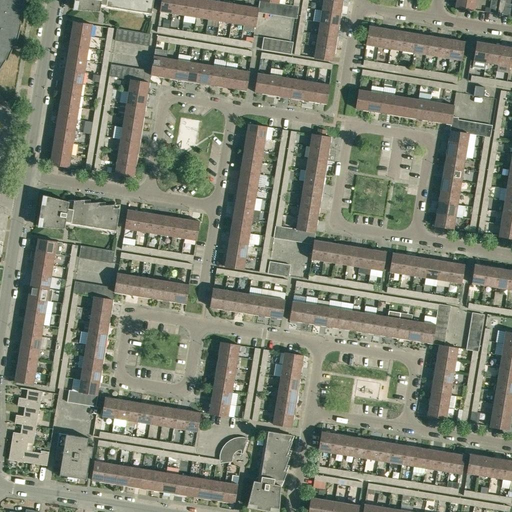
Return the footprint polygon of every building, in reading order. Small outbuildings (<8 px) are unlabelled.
[(0,0),(0,68),(5,60),(7,61),(15,43),(16,44),(21,25),(23,25),(24,5),(26,5),(25,0),(0,0)] [(75,0),(75,1),(79,1),(77,10),(100,11),(101,8),(106,8),(121,11),(129,12),(136,13),(144,15),(151,16),(153,0),(75,0)] [(162,0),(160,12),(172,14),(174,0),(162,0)] [(186,0),(174,0),(172,14),(184,16),(186,0)] [(199,0),(186,0),(184,16),(196,18),(199,0)] [(208,19),(211,0),(199,0),(196,18),(208,19)] [(223,2),(211,0),(208,19),(220,21),(223,2)] [(333,0),(323,0),(322,10),(341,13),(343,2),(333,0)] [(475,10),(476,0),(456,0),(455,7),(475,10)] [(235,4),(223,2),(220,21),(232,23),(235,4)] [(244,25),(247,6),(235,4),(232,23),(244,25)] [(256,27),(258,12),(259,8),(247,6),(244,25),(256,27)] [(320,22),(339,25),(341,13),(322,10),(320,22)] [(73,21),(71,33),(91,36),(93,24),(73,21)] [(320,22),(318,34),(337,37),(339,25),(320,22)] [(366,45),(378,47),(381,27),(369,25),(366,45)] [(381,27),(378,47),(390,49),(393,29),(381,27)] [(390,49),(402,51),(405,31),(393,29),(390,49)] [(414,53),(417,33),(405,31),(402,51),(414,53)] [(70,45),(89,48),(91,36),(71,33),(70,45)] [(414,53),(426,54),(429,35),(417,33),(414,53)] [(318,34),(316,46),(336,49),(337,37),(318,34)] [(441,37),(429,35),(426,54),(438,56),(441,37)] [(261,49),(268,50),(270,38),(263,37),(261,49)] [(438,56),(450,58),(453,39),(441,37),(438,56)] [(450,58),(462,60),(465,41),(453,39),(450,58)] [(477,41),(474,60),(486,62),(489,43),(477,41)] [(486,62),(497,64),(501,45),(489,43),(486,62)] [(70,45),(68,57),(87,60),(89,48),(70,45)] [(511,50),(511,46),(501,45),(497,64),(509,66),(511,50)] [(316,46),(314,58),(334,61),(336,49),(316,46)] [(168,51),(155,49),(152,71),(151,75),(163,77),(166,58),(168,51)] [(68,57),(66,69),(85,72),(87,60),(68,57)] [(163,77),(175,79),(178,60),(166,58),(163,77)] [(175,79),(187,81),(190,62),(178,60),(175,79)] [(190,62),(187,81),(199,83),(202,64),(190,62)] [(199,83),(210,85),(214,66),(202,64),(199,83)] [(222,87),(225,67),(214,66),(210,85),(222,87)] [(222,87),(234,89),(237,69),(225,67),(222,87)] [(64,81),(83,84),(85,72),(66,69),(64,81)] [(246,91),(249,71),(237,69),(234,89),(246,91)] [(255,92),(267,94),(270,74),(258,73),(255,92)] [(100,74),(98,86),(104,87),(106,75),(100,74)] [(282,76),(270,74),(267,94),(279,96),(282,76)] [(470,82),(482,84),(483,77),(471,75),(470,82)] [(279,96),(291,98),(294,78),(282,76),(279,96)] [(494,85),(495,79),(483,77),(482,84),(494,85)] [(291,98),(303,100),(306,80),(294,78),(291,98)] [(139,81),(133,80),(131,79),(131,80),(129,91),(148,94),(150,83),(144,82),(139,81)] [(494,85),(506,87),(507,81),(495,79),(494,85)] [(303,100),(315,102),(318,82),(306,80),(303,100)] [(64,81),(62,93),(81,96),(83,84),(64,81)] [(327,104),(330,84),(318,82),(315,102),(327,104)] [(96,98),(103,99),(104,87),(98,86),(96,98)] [(484,97),(485,87),(475,86),(474,95),(484,97)] [(368,110),(371,91),(359,89),(356,108),(368,110)] [(148,94),(129,91),(127,103),(146,106),(148,94)] [(383,93),(371,91),(368,110),(380,112),(383,93)] [(62,93),(60,105),(79,108),(81,96),(62,93)] [(395,95),(383,93),(380,112),(391,114),(395,95)] [(407,97),(395,95),(391,114),(403,116),(407,97)] [(403,116),(415,118),(418,99),(407,97),(403,116)] [(94,110),(101,111),(103,99),(96,98),(94,110)] [(430,100),(418,99),(415,118),(427,120),(430,100)] [(427,120),(439,122),(443,102),(430,100),(427,120)] [(455,104),(443,102),(439,122),(451,124),(453,116),(455,104)] [(144,118),(146,106),(127,103),(125,115),(144,118)] [(60,105),(58,117),(78,120),(79,108),(60,105)] [(94,110),(92,122),(99,123),(101,111),(94,110)] [(144,118),(125,115),(123,127),(142,130),(144,118)] [(451,124),(450,130),(456,131),(458,119),(458,117),(453,116),(451,124)] [(78,120),(58,117),(56,128),(76,132),(78,120)] [(91,134),(97,135),(99,123),(92,122),(91,134)] [(266,138),(268,127),(248,123),(246,135),(266,138)] [(140,142),(142,130),(123,127),(121,138),(140,142)] [(56,128),(54,140),(74,143),(76,132),(56,128)] [(462,132),(456,131),(450,130),(448,141),(468,145),(470,133),(468,133),(462,132)] [(91,134),(89,146),(95,147),(97,135),(91,134)] [(312,134),(310,146),(329,149),(331,137),(326,136),(318,135),(312,134)] [(246,135),(244,147),(264,150),(266,138),(246,135)] [(138,153),(140,142),(121,138),(119,150),(138,153)] [(72,155),(74,143),(54,140),(52,152),(72,155)] [(466,156),(468,145),(448,141),(447,153),(466,156)] [(87,158),(93,159),(95,147),(89,146),(85,146),(84,152),(88,152),(87,158)] [(310,146),(308,157),(328,161),(329,149),(310,146)] [(244,147),(242,159),(262,162),(264,150),(244,147)] [(117,162),(137,165),(138,153),(119,150),(117,162)] [(70,167),(72,155),(52,152),(50,164),(70,167)] [(445,165),(464,168),(466,156),(447,153),(445,165)] [(308,157),(306,169),(326,172),(328,161),(308,157)] [(87,158),(85,170),(91,171),(93,159),(87,158)] [(240,171),(260,174),(262,162),(242,159),(240,171)] [(134,178),(137,165),(117,162),(115,175),(134,178)] [(462,180),(464,168),(445,165),(443,177),(462,180)] [(326,172),(306,169),(304,181),(324,184),(326,172)] [(240,171),(239,183),(258,186),(260,174),(240,171)] [(460,192),(462,180),(443,177),(441,189),(460,192)] [(304,181),(302,193),(322,196),(324,184),(304,181)] [(258,186),(239,183),(237,195),(256,198),(258,186)] [(441,189),(439,200),(458,204),(460,192),(441,189)] [(320,208),(322,196),(302,193),(300,205),(320,208)] [(237,195),(235,207),(254,210),(256,198),(237,195)] [(113,205),(106,206),(98,206),(98,204),(99,203),(83,204),(83,201),(84,201),(84,200),(74,201),(74,204),(69,203),(69,202),(47,196),(47,197),(46,204),(42,203),(40,217),(43,218),(42,226),(64,228),(65,225),(116,233),(120,208),(113,209),(113,206),(113,205)] [(456,216),(458,204),(439,200),(437,213),(456,216)] [(511,213),(511,201),(505,200),(503,212),(511,213)] [(300,205),(298,217),(318,220),(320,208),(300,205)] [(254,210),(235,207),(233,219),(252,222),(254,210)] [(140,211),(128,209),(125,229),(137,231),(140,211)] [(152,213),(140,211),(137,231),(149,233),(152,213)] [(501,224),(511,225),(511,213),(503,212),(501,224)] [(164,215),(152,213),(149,233),(160,235),(164,215)] [(435,225),(454,228),(456,216),(437,213),(435,225)] [(160,235),(172,237),(176,217),(164,215),(160,235)] [(188,219),(176,217),(172,237),(184,239),(188,219)] [(305,230),(310,231),(316,232),(318,220),(298,217),(296,229),(299,229),(305,230)] [(184,239),(196,241),(200,221),(188,219),(184,239)] [(233,219),(231,231),(250,234),(252,222),(233,219)] [(511,237),(511,225),(501,224),(499,236),(511,237)] [(285,239),(291,240),(293,228),(287,227),(285,239)] [(231,231),(229,243),(248,246),(250,234),(231,231)] [(257,247),(263,248),(268,249),(270,237),(265,236),(259,235),(257,247)] [(62,242),(57,241),(38,238),(36,250),(55,253),(60,254),(62,242)] [(311,259),(323,261),(326,242),(315,240),(314,244),(311,259)] [(335,263),(338,243),(326,242),(323,261),(335,263)] [(229,243),(227,254),(246,258),(248,246),(229,243)] [(335,263),(346,265),(349,245),(338,243),(335,263)] [(358,267),(361,247),(349,245),(346,265),(358,267)] [(358,267),(370,269),(373,249),(361,247),(358,267)] [(386,251),(373,249),(370,269),(383,271),(386,251)] [(36,250),(34,262),(53,265),(55,253),(36,250)] [(401,274),(404,254),(392,252),(389,272),(401,274)] [(246,258),(227,254),(225,266),(244,270),(246,258)] [(401,274),(413,276),(416,256),(404,254),(401,274)] [(413,276),(425,277),(428,258),(416,256),(413,276)] [(437,279),(440,260),(428,258),(425,277),(437,279)] [(437,279),(449,281),(452,262),(440,260),(437,279)] [(277,275),(278,263),(270,261),(268,273),(277,275)] [(53,265),(34,262),(32,275),(51,278),(53,265)] [(464,264),(452,262),(449,281),(461,283),(464,264)] [(291,265),(284,264),(283,276),(289,277),(291,265)] [(472,283),(484,285),(487,265),(475,264),(472,283)] [(484,285),(496,287),(499,267),(487,265),(484,285)] [(227,276),(228,269),(217,267),(216,274),(227,276)] [(499,267),(496,287),(508,289),(511,269),(499,267)] [(239,277),(240,271),(228,269),(227,276),(239,277)] [(252,273),(240,271),(239,277),(251,279),(252,273)] [(127,294),(130,274),(118,272),(115,287),(115,292),(127,294)] [(142,276),(130,274),(127,294),(138,296),(142,276)] [(32,275),(30,286),(50,289),(51,278),(32,275)] [(153,278),(142,276),(138,296),(150,298),(153,278)] [(162,300),(165,280),(153,278),(150,298),(162,300)] [(177,282),(165,280),(162,300),(174,302),(177,282)] [(86,282),(79,281),(77,294),(78,294),(84,295),(86,282)] [(92,283),(86,282),(84,295),(90,296),(92,283)] [(174,302),(186,304),(190,284),(177,282),(174,302)] [(90,296),(94,296),(96,297),(98,284),(92,283),(90,296)] [(98,284),(96,297),(102,298),(104,285),(98,284)] [(110,286),(104,285),(102,298),(108,299),(110,286)] [(54,290),(50,289),(30,286),(28,298),(48,301),(52,302),(54,290)] [(398,295),(399,288),(387,286),(386,293),(398,295)] [(213,288),(210,307),(222,309),(225,289),(213,288)] [(399,288),(398,295),(410,297),(411,290),(399,288)] [(237,291),(225,289),(222,309),(234,311),(237,291)] [(410,297),(422,298),(423,292),(411,290),(410,297)] [(249,293),(237,291),(234,311),(246,313),(249,293)] [(434,300),(435,294),(423,292),(422,298),(434,300)] [(261,295),(249,293),(246,313),(258,315),(261,295)] [(434,300),(446,302),(447,296),(435,294),(434,300)] [(258,315),(270,317),(273,297),(261,295),(258,315)] [(102,298),(96,297),(94,296),(92,308),(112,311),(113,300),(108,299),(102,298)] [(459,298),(447,296),(446,302),(457,304),(459,298)] [(285,299),(273,297),(270,317),(282,319),(285,299)] [(28,298),(26,310),(46,313),(48,301),(28,298)] [(293,301),(290,320),(301,322),(304,302),(293,301)] [(316,304),(304,302),(301,322),(313,324),(316,304)] [(467,309),(479,310),(480,304),(468,302),(467,309)] [(328,306),(316,304),(313,324),(325,326),(328,306)] [(325,326),(337,328),(340,308),(328,306),(325,326)] [(92,308),(90,320),(110,323),(112,311),(92,308)] [(352,310),(340,308),(337,328),(349,330),(352,310)] [(26,310),(24,322),(44,325),(46,313),(26,310)] [(364,312),(352,310),(349,330),(361,332),(364,312)] [(373,334),(376,314),(364,312),(361,332),(373,334)] [(388,316),(376,314),(373,334),(385,336),(388,316)] [(400,318),(388,316),(385,336),(396,337),(400,318)] [(400,318),(396,337),(408,339),(411,320),(400,318)] [(88,332),(108,335),(110,323),(90,320),(88,332)] [(423,322),(411,320),(408,339),(420,341),(423,322)] [(44,325),(24,322),(22,333),(42,336),(44,325)] [(435,324),(423,322),(420,341),(432,343),(433,338),(434,332),(435,327),(435,324)] [(511,331),(505,331),(503,343),(511,344),(511,331)] [(88,332),(86,343),(106,347),(108,335),(88,332)] [(22,333),(20,345),(40,349),(42,336),(22,333)] [(239,357),(240,345),(221,342),(219,353),(239,357)] [(104,358),(106,347),(86,343),(84,355),(104,358)] [(511,356),(511,344),(503,343),(501,355),(511,356)] [(458,348),(444,345),(439,344),(437,356),(456,359),(458,348)] [(40,349),(20,345),(19,357),(38,360),(40,349)] [(285,352),(283,364),(302,367),(304,355),(285,352)] [(237,368),(239,357),(219,353),(217,365),(237,368)] [(84,355),(82,367),(102,370),(104,358),(84,355)] [(511,368),(511,356),(501,355),(499,366),(511,368)] [(454,371),(456,359),(437,356),(435,368),(454,371)] [(19,357),(17,369),(36,372),(38,360),(19,357)] [(283,364),(281,376),(300,379),(302,367),(283,364)] [(237,368),(217,365),(215,377),(235,380),(237,368)] [(511,368),(499,366),(497,378),(511,380),(511,368)] [(82,367),(80,379),(100,382),(102,370),(82,367)] [(435,368),(433,380),(452,383),(454,371),(435,368)] [(34,384),(36,372),(17,369),(15,381),(34,384)] [(57,375),(51,374),(49,387),(55,388),(57,375)] [(281,376),(279,388),(298,391),(300,379),(281,376)] [(233,392),(235,380),(215,377),(213,389),(233,392)] [(511,392),(511,380),(497,378),(495,390),(511,392)] [(93,394),(98,395),(100,382),(80,379),(78,392),(80,392),(86,393),(93,394)] [(450,395),(452,383),(433,380),(431,392),(450,395)] [(298,391),(279,388),(277,400),(296,403),(298,391)] [(39,409),(42,391),(28,389),(26,398),(19,397),(18,405),(25,406),(39,409)] [(233,392),(213,389),(211,402),(231,405),(233,392)] [(511,392),(495,390),(494,402),(511,404),(511,392)] [(429,404),(448,407),(450,395),(431,392),(429,404)] [(102,416),(114,418),(118,398),(105,396),(102,416)] [(118,398),(114,418),(126,420),(130,400),(118,398)] [(126,420),(138,422),(141,402),(130,400),(126,420)] [(277,400),(275,412),(294,415),(296,403),(277,400)] [(141,402),(138,422),(150,424),(153,404),(141,402)] [(229,417),(231,405),(211,402),(209,413),(213,414),(229,417)] [(511,417),(511,411),(511,404),(494,402),(492,414),(511,417)] [(150,424),(162,426),(165,406),(153,404),(150,424)] [(446,419),(448,407),(429,404),(427,416),(446,419)] [(37,426),(39,409),(25,406),(23,416),(16,414),(15,423),(22,424),(37,426)] [(165,406),(162,426),(174,428),(177,408),(165,406)] [(174,428),(186,429),(189,410),(177,408),(174,428)] [(198,431),(199,423),(201,412),(189,410),(186,429),(198,431)] [(292,427),(294,415),(275,412),(273,424),(292,427)] [(509,429),(511,417),(492,414),(490,426),(494,427),(509,429)] [(34,444),(37,426),(22,424),(21,433),(13,432),(12,440),(25,442),(34,444)] [(283,480),(287,472),(286,471),(286,472),(284,471),(289,457),(289,456),(288,457),(286,456),(292,442),(291,442),(288,441),(291,435),(266,431),(265,438),(264,443),(262,453),(261,461),(259,472),(258,481),(254,481),(248,503),(249,503),(257,504),(256,508),(270,510),(271,506),(278,508),(279,508),(281,485),(279,485),(280,480),(283,480)] [(318,450),(330,452),(334,433),(322,431),(318,450)] [(92,458),(94,446),(88,446),(89,438),(59,433),(59,435),(57,446),(63,448),(61,460),(62,461),(60,475),(87,479),(90,457),(92,458)] [(334,433),(330,452),(342,454),(345,435),(334,433)] [(342,454),(354,456),(357,437),(345,435),(342,454)] [(219,459),(226,460),(232,460),(233,457),(234,454),(236,452),(238,451),(241,450),(241,454),(242,454),(248,438),(243,437),(239,437),(234,438),(230,440),(226,443),(223,447),(221,451),(219,455),(219,459)] [(369,439),(357,437),(354,456),(366,458),(369,439)] [(366,458),(378,460),(381,441),(369,439),(366,458)] [(9,459),(47,465),(49,452),(41,450),(41,453),(24,450),(25,442),(12,440),(9,459)] [(393,443),(381,441),(378,460),(390,462),(393,443)] [(390,462),(402,464),(405,445),(393,443),(390,462)] [(405,445),(402,464),(413,466),(417,447),(405,445)] [(55,459),(61,460),(63,448),(57,446),(55,459)] [(413,466),(425,468),(428,448),(417,447),(413,466)] [(425,468),(437,470),(440,450),(428,448),(425,468)] [(437,470),(449,472),(452,452),(440,450),(437,470)] [(452,452),(449,472),(461,474),(464,454),(452,452)] [(467,473),(478,475),(482,455),(470,453),(467,473)] [(482,455),(478,475),(490,477),(493,457),(482,455)] [(490,477),(502,479),(505,459),(493,457),(490,477)] [(511,460),(505,459),(502,479),(511,480),(509,490),(511,490),(511,460)] [(92,480),(104,482),(107,462),(95,460),(92,480)] [(119,464),(107,462),(104,482),(115,484),(119,464)] [(119,464),(115,484),(127,486),(131,466),(119,464)] [(143,468),(131,466),(127,486),(139,488),(143,468)] [(154,470),(143,468),(139,488),(151,490),(154,470)] [(163,492),(166,472),(154,470),(151,490),(163,492)] [(178,474),(166,472),(163,492),(175,494),(178,474)] [(190,476),(178,474),(175,494),(187,496),(190,476)] [(202,478),(190,476),(187,496),(199,498),(202,478)] [(211,500),(214,480),(202,478),(199,498),(211,500)] [(226,482),(214,480),(211,500),(223,501),(226,482)] [(423,483),(411,481),(410,487),(422,489),(423,483)] [(238,483),(226,482),(223,501),(235,503),(238,483)] [(422,489),(434,491),(435,485),(423,483),(422,489)] [(445,493),(446,487),(435,485),(434,491),(445,493)] [(445,493),(457,495),(459,489),(446,487),(445,493)] [(311,497),(308,511),(320,511),(323,498),(311,497)] [(333,511),(335,500),(323,498),(320,511),(333,511)] [(345,511),(347,502),(335,500),(333,511),(345,511)] [(357,511),(359,504),(347,502),(345,511),(357,511)] [(363,511),(375,511),(377,505),(365,503),(363,511)]
